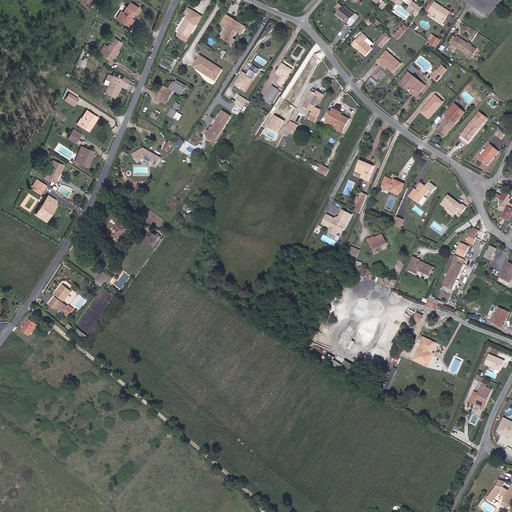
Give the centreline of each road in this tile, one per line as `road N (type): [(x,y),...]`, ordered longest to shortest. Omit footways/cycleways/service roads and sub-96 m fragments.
road 1 (residential): [(0,343),(85,217),(178,0)]
road 2 (residential): [(474,191),(458,166),(377,110),(300,22)]
